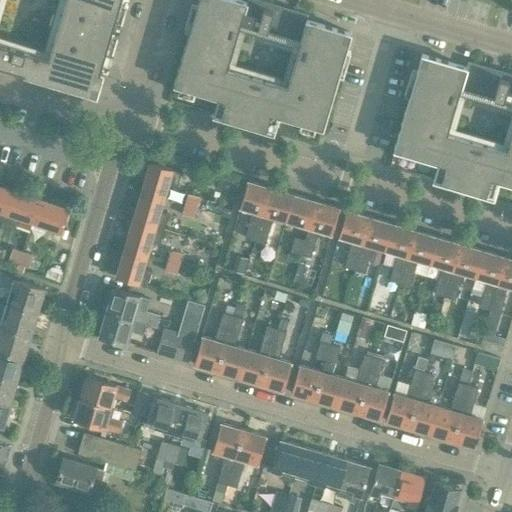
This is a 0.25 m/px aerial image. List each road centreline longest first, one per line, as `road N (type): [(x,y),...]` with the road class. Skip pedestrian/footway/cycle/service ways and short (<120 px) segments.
road 1 (residential): [(66,346),(507,476)]
road 2 (residential): [(511,228),(159,125),(123,122)]
road 3 (residential): [(66,346),(73,291),(109,169)]
road 4 (residential): [(16,511),(66,346)]
road 5 (residential): [(348,0),(511,49)]
road 6 (residential): [(123,122),(0,86)]
road 7 (residential): [(123,122),(161,0)]
